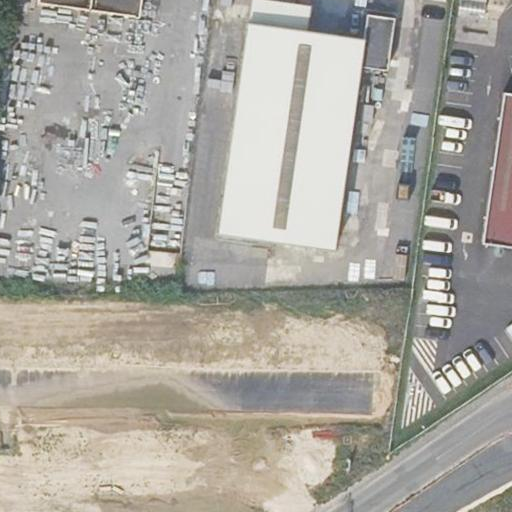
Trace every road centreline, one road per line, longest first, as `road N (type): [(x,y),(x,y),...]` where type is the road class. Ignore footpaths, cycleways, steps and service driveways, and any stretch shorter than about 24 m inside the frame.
road 1 (unknown): [(186,0),(183,35),(202,75),(214,140),(203,254),(217,264),(270,269),(359,261),(379,243),(416,95),(425,0)]
road 2 (tertiary): [(511,397),(0,388)]
road 3 (unknown): [(511,49),(479,134),(468,227),(477,263),(511,283)]
